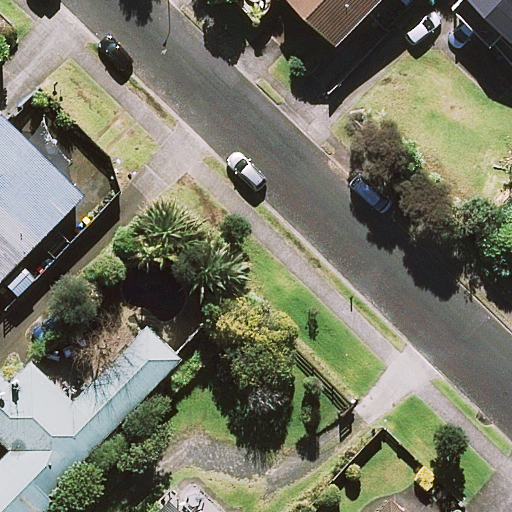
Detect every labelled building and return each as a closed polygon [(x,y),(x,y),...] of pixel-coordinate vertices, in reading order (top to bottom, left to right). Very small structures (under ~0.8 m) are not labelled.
[(299,0),(337,37),(372,0),(299,0)] [(511,0),(447,0),(489,41),(503,27),(511,35),(511,0)] [(0,284),(16,300),(37,279),(18,261),(65,214),(81,230),(94,216),(0,122),(0,284)] [(44,511),(52,504),(45,497),(180,355),(152,327),(73,409),(27,364),(7,386),(0,379),(0,444),(7,452),(0,459),(0,511),(44,511)] [(400,511),(389,501),(378,511),(324,511),(321,508),(316,511),(400,511)]
